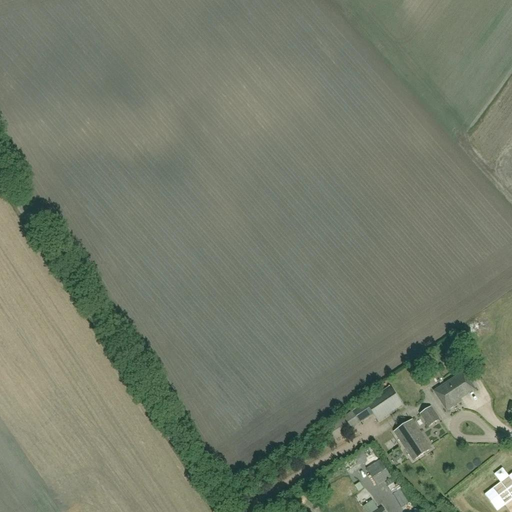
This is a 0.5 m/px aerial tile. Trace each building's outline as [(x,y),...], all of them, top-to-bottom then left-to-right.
[(463,372),(447,383),(435,391),(446,408),(474,389),(463,372)] [(378,422),(403,406),(390,386),(327,428),(335,441),(360,423),(373,415),(378,422)] [(431,407),(420,415),(428,427),(439,420),(431,407)] [(413,461),(432,449),(412,420),(394,433),(413,461)] [(377,487),(391,478),(380,460),(366,469),(377,487)]
